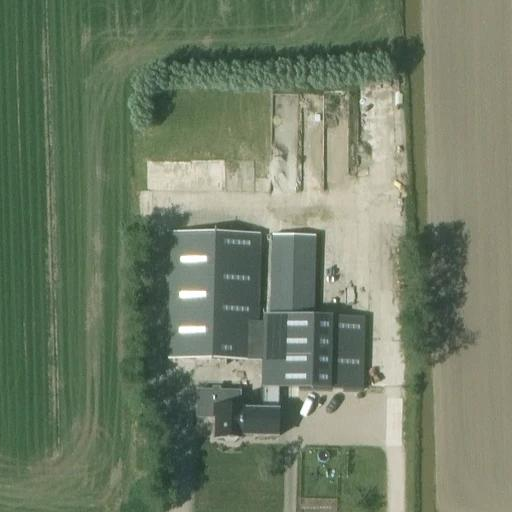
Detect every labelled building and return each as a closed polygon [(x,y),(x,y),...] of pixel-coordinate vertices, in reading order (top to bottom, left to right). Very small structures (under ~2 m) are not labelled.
[(397,212),(398,241),(407,241),(406,212),(397,212)] [(168,360),(257,364),(260,236),(170,234),(168,360)] [(272,236),(269,316),(264,316),(262,389),(262,390),(280,390),(332,391),(363,392),(364,319),(334,318),(314,317),(316,238),(272,236)] [(214,440),(223,440),(227,443),(234,444),(238,441),(241,441),(241,438),(242,411),(242,408),(215,407),(214,440)] [(278,439),(278,412),(261,411),(255,411),(252,407),(247,407),(243,411),(242,411),(241,438),(278,439)]
